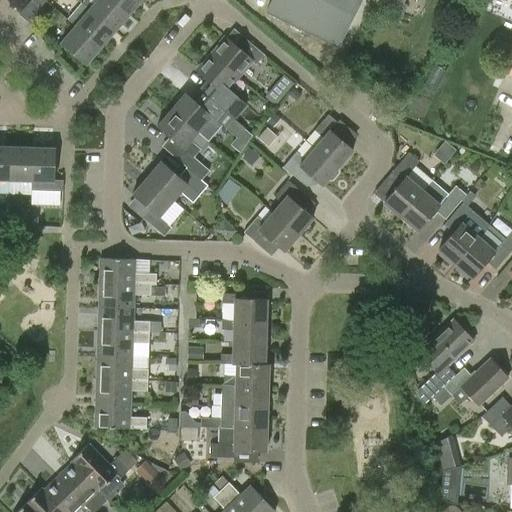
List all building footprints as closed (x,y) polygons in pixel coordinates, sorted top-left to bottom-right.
[(41,8),(45,2),(42,0),(32,0),(19,15),(32,27),(45,11),(41,8)] [(128,15),(111,0),(99,0),(90,11),(114,32),(128,15)] [(140,0),(111,0),(128,15),(140,0)] [(272,0),(267,12),(339,47),(361,0),(272,0)] [(373,0),(373,1),(398,14),(405,0),(373,0)] [(75,28),(99,48),(114,32),(90,11),(81,4),(68,21),(75,28)] [(60,45),(85,66),(99,48),(75,28),(60,45)] [(248,58),(225,39),(210,56),(237,78),(250,63),(253,67),(263,56),(256,49),(248,58)] [(227,90),(237,78),(210,56),(197,72),(209,82),(201,91),(212,101),(232,118),(244,104),(227,90)] [(284,76),(275,86),(285,94),(293,85),(284,76)] [(300,94),(294,89),(288,96),(294,101),(300,94)] [(185,94),(171,111),(196,133),(203,124),(214,133),(220,125),(235,138),(242,129),(218,108),(211,116),(185,94)] [(177,154),(183,159),(179,162),(201,181),(209,171),(194,158),(201,150),(198,149),(199,148),(190,140),(196,133),(171,111),(156,128),(181,149),(177,154)] [(279,120),(273,115),(267,122),(273,127),(279,120)] [(321,137),(312,147),(337,168),(352,150),(329,130),(335,123),(325,115),(313,130),(321,137)] [(266,145),(275,134),(266,126),(257,137),(266,145)] [(337,173),(336,170),(337,168),(312,147),(303,159),(294,151),(281,166),(290,174),(297,166),(321,187),(328,178),(332,180),(337,173)] [(0,148),(0,180),(10,180),(11,149),(0,148)] [(32,181),(33,149),(11,149),(10,180),(31,181),(32,181)] [(54,182),(55,150),(33,149),(32,181),(31,181),(31,192),(63,193),(63,182),(54,182)] [(422,192),(431,181),(415,167),(419,163),(408,153),(389,175),(399,184),(383,203),(401,218),(422,192)] [(206,185),(201,181),(179,162),(178,164),(184,169),(179,175),(163,161),(147,179),(172,200),(179,192),(193,204),(207,187),(206,185)] [(227,177),(216,195),(228,202),(239,185),(227,177)] [(158,217),(172,200),(147,179),(132,197),(149,211),(142,219),(162,237),(171,227),(158,217)] [(279,202),(271,212),(298,235),(313,218),(290,198),(297,190),(286,181),(272,196),(279,202)] [(418,232),(435,211),(447,220),(461,203),(459,202),(465,194),(456,186),(449,195),(431,181),(422,192),(401,218),(418,232)] [(461,201),(467,205),(474,196),(469,192),(461,201)] [(438,250),(455,264),(487,227),(461,203),(447,220),(442,226),(452,233),(438,250)] [(283,252),(298,235),(271,212),(262,222),(256,216),(242,232),(252,240),(259,232),(283,252)] [(18,217),(8,216),(8,226),(17,226),(18,217)] [(22,228),(31,228),(31,216),(23,216),(22,228)] [(504,240),(487,227),(455,264),(472,278),(486,261),(495,269),(511,249),(511,230),(504,240)] [(135,260),(100,258),(99,283),(156,285),(156,275),(135,274),(135,260)] [(164,296),(165,288),(155,288),(156,285),(99,283),(98,307),(134,308),(134,295),(164,296)] [(222,304),(233,304),(232,322),(265,323),(266,300),(235,299),(235,295),(222,295),(222,304)] [(133,322),(134,308),(98,307),(97,331),(150,333),(159,333),(160,323),(133,322)] [(416,391),(423,405),(454,375),(446,367),(473,341),(452,320),(416,353),(435,373),(424,383),(416,391)] [(222,330),(232,330),(232,342),(264,343),(265,323),(232,322),(222,321),(222,330)] [(150,333),(97,331),(96,356),(132,357),(133,343),(149,344),(149,343),(150,333)] [(159,333),(150,333),(149,343),(165,343),(166,333),(159,333)] [(232,342),(231,355),(221,355),(220,365),(235,365),(264,366),(264,365),(264,343),(232,342)] [(202,350),(188,350),(188,360),(201,360),(202,350)] [(132,357),(96,356),(96,380),(148,381),(148,370),(132,370),(132,357)] [(455,376),(454,375),(423,405),(423,406),(432,398),(440,406),(451,395),(460,387),(478,406),(507,378),(489,359),(471,376),(464,368),(455,376)] [(176,360),(166,360),(166,371),(175,371),(176,360)] [(223,376),(223,385),(235,385),(235,386),(267,387),(267,365),(264,365),(264,366),(235,365),(235,376),(223,376)] [(196,371),(188,371),(187,383),(195,383),(196,371)] [(148,381),(96,380),(95,404),(131,405),(131,391),(147,392),(148,381)] [(176,393),(176,383),(165,383),(165,392),(176,393)] [(235,385),(223,385),(221,385),(221,406),(221,407),(234,407),(266,408),(267,387),(235,386),(235,385)] [(478,420),(481,425),(485,422),(500,438),(511,427),(511,404),(511,405),(503,397),(481,417),(478,420)] [(147,418),(130,418),(131,405),(95,404),(94,428),(130,429),(146,430),(147,418)] [(219,427),(266,429),(266,408),(234,407),(221,407),(221,406),(220,417),(200,417),(200,426),(219,427)] [(179,414),(180,439),(199,438),(198,413),(179,414)] [(177,419),(168,419),(167,433),(176,433),(177,419)] [(265,452),(266,429),(219,427),(219,444),(210,444),(210,458),(234,458),(234,451),(265,452)] [(437,437),(442,467),(459,464),(454,434),(437,437)] [(89,445),(72,462),(100,491),(117,474),(121,478),(129,471),(117,458),(109,466),(89,445)] [(185,453),(176,458),(182,469),(190,464),(185,453)] [(144,460),(134,469),(139,474),(148,464),(144,460)] [(99,491),(100,491),(72,462),(73,463),(59,477),(92,511),(95,511),(108,500),(99,491)] [(437,497),(457,498),(458,467),(437,467),(437,497)] [(41,489),(63,511),(78,511),(80,510),(82,511),(87,511),(89,510),(91,511),(92,511),(59,477),(44,491),(41,489)] [(231,484),(222,492),(240,511),(273,511),(275,511),(251,486),(242,495),(231,484)] [(240,511),(222,492),(220,494),(213,486),(207,491),(215,499),(225,510),(223,511),(240,511)] [(63,511),(41,489),(27,503),(35,511),(63,511)] [(35,511),(27,503),(17,511),(35,511)]
